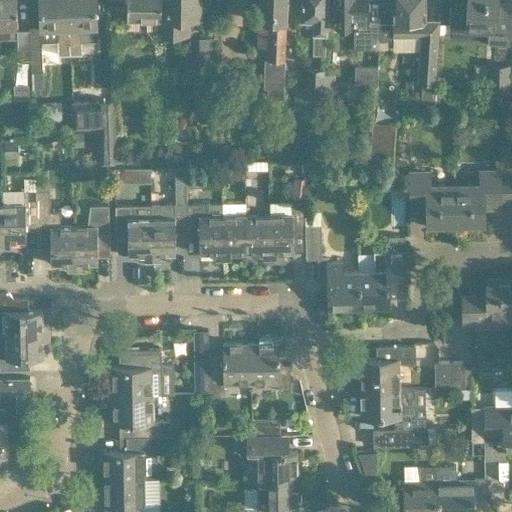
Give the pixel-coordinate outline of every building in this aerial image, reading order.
[(0,0),(0,36),(19,36),(18,28),(18,25),(18,11),(17,0),(0,0)] [(41,27),(30,27),(32,57),(32,70),(43,70),(42,40),(58,39),(59,54),(70,53),(68,0),(39,0),(40,10),(41,26),(41,27)] [(96,0),(68,0),(70,53),(83,53),(82,41),(98,40),(97,24),(96,8),(96,0)] [(127,0),(127,18),(160,18),(164,18),(164,0),(127,0)] [(160,18),(160,35),(186,35),(186,18),(201,18),(201,7),(201,0),(164,0),(164,18),(160,18)] [(258,20),(257,45),(269,45),(268,59),(265,58),(264,86),(268,86),(268,97),(284,97),(285,60),(288,5),(288,0),(259,0),(259,4),(258,20)] [(303,0),(303,4),(303,17),(315,18),(315,40),(314,55),(326,55),(327,55),(328,40),(329,5),(328,0),(303,0)] [(334,6),(334,21),(336,21),(354,21),(354,39),(354,47),(364,47),(367,47),(379,47),(379,44),(379,39),(380,39),(380,34),(380,22),(369,22),(369,0),(336,0),(336,6),(334,6)] [(380,22),(380,34),(395,34),(421,35),(420,54),(422,54),(420,81),(437,82),(440,38),(441,18),(426,18),(425,0),(393,0),(394,22),(381,22),(380,22)] [(451,3),(449,36),(509,40),(511,8),(498,7),(498,0),(468,0),(468,4),(451,3)] [(29,27),(18,28),(19,36),(19,58),(30,58),(32,57),(30,27),(29,27)] [(195,47),(194,71),(212,72),(213,47),(195,47)] [(355,84),(378,85),(379,64),(356,63),(355,84)] [(490,63),(489,100),(508,101),(509,64),(490,63)] [(308,66),(305,108),(323,109),(324,88),(325,72),(325,67),(308,66)] [(325,72),(324,88),(334,89),(335,73),(325,72)] [(422,81),(421,101),(435,102),(436,82),(422,81)] [(96,99),(71,100),(71,127),(99,126),(99,162),(115,161),(115,156),(112,97),(96,98),(96,99)] [(450,107),(438,107),(438,113),(444,118),(450,118),(450,107)] [(372,121),(370,161),(392,163),(395,123),(372,121)] [(267,144),(267,155),(278,155),(279,144),(267,144)] [(508,174),(502,173),(502,199),(511,198),(511,153),(507,153),(508,174)] [(268,160),(259,160),(259,170),(269,170),(268,160)] [(246,165),(230,165),(230,178),(246,178),(246,165)] [(127,166),(114,166),(115,181),(127,181),(127,166)] [(186,167),(175,167),(176,183),(186,183),(186,167)] [(485,200),(502,199),(502,173),(502,169),(481,169),(481,182),(455,182),(456,221),(485,220),(485,200)] [(429,221),(456,221),(455,182),(430,183),(429,170),(410,171),(410,201),(429,201),(429,221)] [(294,176),(292,195),(302,196),(304,177),(294,176)] [(215,177),(192,177),(192,186),(215,186),(215,177)] [(26,189),(3,190),(3,202),(3,233),(3,247),(12,247),(11,238),(27,238),(27,224),(39,224),(38,189),(38,180),(25,180),(26,189)] [(186,183),(176,183),(176,197),(186,197),(186,183)] [(38,189),(39,224),(52,224),(52,261),(68,261),(68,270),(75,270),(75,224),(61,224),(61,211),(51,211),(51,189),(38,189)] [(294,212),(270,213),(270,258),(279,258),(279,249),(295,249),(294,227),(306,227),(306,223),(306,206),(306,200),(293,200),(294,212)] [(176,201),(152,202),(152,203),(153,261),(161,261),(161,252),(176,251),(176,238),(188,238),(187,203),(176,203),(176,201)] [(88,224),(75,224),(75,270),(84,270),(84,261),(99,261),(99,255),(110,255),(109,205),(109,202),(90,203),(88,224)] [(223,202),(187,203),(188,238),(200,238),(201,251),(216,251),(217,259),(224,259),(223,214),(223,202)] [(145,203),(115,204),(116,252),(118,252),(118,253),(145,252),(145,261),(153,261),(152,203),(145,203)] [(306,206),(306,223),(321,222),(321,206),(306,206)] [(246,213),(223,214),(224,259),(232,259),(232,250),(247,250),(246,213)] [(270,213),(246,213),(247,250),(263,249),(263,258),(270,258),(270,213)] [(307,255),(322,255),(321,222),(306,223),(306,227),(307,248),(307,255)] [(376,267),(358,267),(359,306),(364,306),(364,310),(376,310),(375,306),(390,306),(390,295),(407,295),(406,266),(405,233),(389,234),(390,248),(375,249),(376,267)] [(330,307),(359,306),(358,267),(342,268),(342,259),(318,260),(319,279),(329,279),(330,307)] [(475,294),(476,320),(477,320),(477,324),(502,323),(502,313),(511,313),(511,277),(488,278),(488,300),(477,300),(477,294),(475,294)] [(0,290),(0,332),(52,332),(52,323),(43,323),(43,308),(30,309),(29,296),(15,297),(8,290),(0,290)] [(464,320),(476,320),(475,294),(463,295),(464,320)] [(0,368),(11,368),(30,368),(30,355),(44,355),(43,339),(52,339),(52,332),(0,332),(0,368)] [(260,341),(251,341),(252,381),(279,381),(279,389),(290,388),(290,363),(279,363),(279,341),(273,341),(273,338),(260,338),(260,341)] [(210,373),(210,392),(221,392),(225,392),(225,381),(252,381),(251,341),(224,341),(224,373),(210,373)] [(361,358),(362,388),(415,387),(415,386),(399,386),(399,361),(415,361),(414,344),(391,345),(391,357),(361,358)] [(113,384),(113,393),(152,392),(152,365),(162,365),(162,347),(124,348),(124,365),(113,365),(113,372),(109,372),(110,384),(113,384)] [(195,392),(210,392),(210,373),(210,353),(195,353),(195,392)] [(453,386),(452,360),(435,360),(436,386),(453,386)] [(465,360),(452,360),(453,386),(465,386),(465,384),(465,365),(465,360)] [(30,376),(0,376),(0,392),(30,392),(30,390),(29,377),(30,377),(30,376)] [(399,415),(399,427),(426,426),(426,405),(415,405),(415,387),(362,388),(362,415),(399,415)] [(152,392),(113,393),(114,422),(120,422),(143,421),(143,435),(166,434),(173,434),(173,419),(160,420),(158,420),(158,418),(153,418),(152,392)] [(511,404),(484,405),(484,432),(504,432),(505,446),(511,446),(511,404)] [(472,439),(484,439),(484,432),(484,405),(471,405),(472,439)] [(7,409),(0,408),(0,457),(9,457),(8,420),(7,420),(7,409)] [(252,417),(253,433),(281,432),(280,416),(252,417)] [(426,426),(399,427),(374,427),(374,443),(437,443),(436,426),(426,426)] [(248,433),(237,433),(237,449),(240,453),(248,452),(248,459),(258,468),(258,478),(299,478),(298,450),(281,451),(281,446),(281,432),(253,433),(248,433)] [(104,456),(101,456),(102,468),(104,468),(105,477),(144,477),(144,476),(157,476),(157,451),(167,451),(166,434),(143,435),(126,435),(127,449),(121,449),(104,450),(104,456)] [(420,480),(405,480),(405,511),(437,511),(437,480),(437,464),(420,465),(420,480)] [(456,464),(437,464),(437,480),(437,511),(475,511),(475,495),(475,491),(475,477),(456,477),(456,464)] [(144,511),(144,505),(145,505),(144,477),(105,477),(105,505),(128,505),(127,511),(144,511)] [(245,511),(271,511),(271,507),(289,507),(299,506),(299,500),(302,500),(302,487),(299,487),(299,478),(258,478),(258,506),(246,506),(245,511)]
